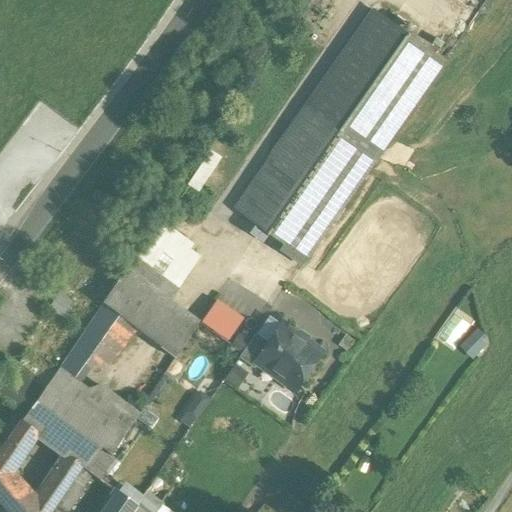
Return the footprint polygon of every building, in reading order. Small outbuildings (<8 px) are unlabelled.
[(373,12),(305,109),(377,160),(445,63),(373,12)] [(305,109),(234,209),(307,260),(377,160),(305,109)] [(207,150),(191,187),(202,192),(219,155),(207,150)] [(133,259),(176,292),(198,259),(189,252),(191,248),(156,226),(133,259)] [(176,292),(133,259),(102,304),(141,334),(140,335),(173,360),(196,324),(169,302),(176,292)] [(217,299),(201,323),(228,341),(244,318),(217,299)] [(102,304),(78,338),(94,351),(115,367),(140,335),(141,334),(102,304)] [(444,332),(456,343),(474,323),(462,312),(444,332)] [(294,336),(280,327),(268,344),(255,362),(257,363),(259,365),(266,363),(277,371),(278,378),(292,387),(299,386),(320,355),(307,345),(306,342),(297,335),(294,336)] [(473,358),(490,343),(479,330),(462,345),(473,358)] [(255,335),(238,359),(252,370),(257,363),(255,362),(268,344),(255,335)] [(78,338),(58,368),(74,380),(94,351),(78,338)] [(36,381),(7,360),(0,368),(0,372),(28,394),(36,381)] [(17,410),(0,434),(0,453),(8,442),(20,424),(54,373),(45,368),(18,409),(17,410)] [(54,373),(20,424),(34,434),(65,456),(80,467),(83,470),(99,449),(109,457),(137,415),(101,389),(87,390),(74,380),(58,368),(54,373)] [(28,394),(0,372),(0,395),(18,409),(28,394)] [(34,434),(20,424),(8,442),(23,452),(34,434)] [(0,453),(0,505),(5,511),(17,511),(29,501),(7,475),(23,452),(8,442),(0,453)] [(109,457),(99,449),(83,470),(98,482),(114,461),(109,457)] [(65,456),(32,504),(38,511),(49,511),(80,467),(65,456)] [(170,490),(155,478),(144,493),(158,505),(170,490)] [(152,511),(158,505),(144,493),(134,507),(141,511),(152,511)] [(103,511),(130,511),(134,507),(116,494),(113,498),(103,511)] [(29,501),(17,511),(38,511),(32,504),(29,501)]
